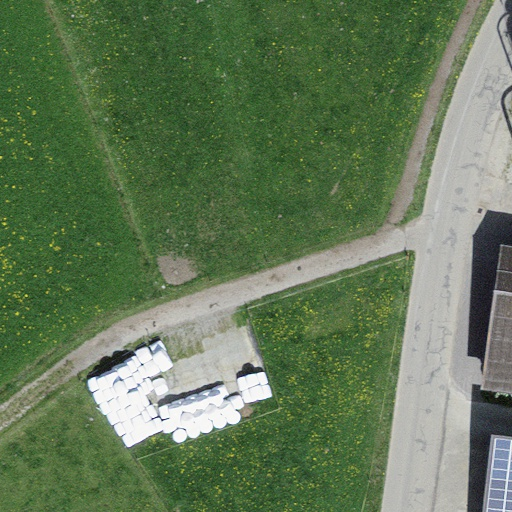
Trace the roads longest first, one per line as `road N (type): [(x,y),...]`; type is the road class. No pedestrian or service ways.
road 1 (unclassified): [(511,17),(469,121),(442,229),(406,511)]
road 2 (track): [(0,418),(112,338),(157,318),(442,229)]
